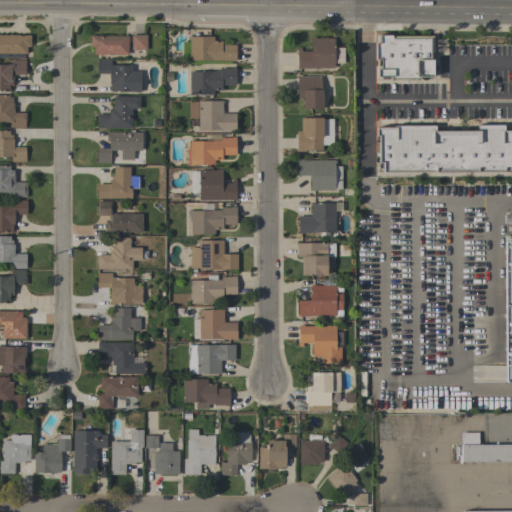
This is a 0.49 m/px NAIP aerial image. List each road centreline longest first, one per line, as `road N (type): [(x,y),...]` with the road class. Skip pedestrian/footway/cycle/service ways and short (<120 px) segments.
road 1 (residential): [(267,0),(270,377)]
road 2 (residential): [(63,0),(65,370)]
road 3 (tertiary): [(355,10),(0,4)]
road 4 (residential): [(0,510),(173,511)]
road 5 (tertiary): [(355,10),(511,11)]
